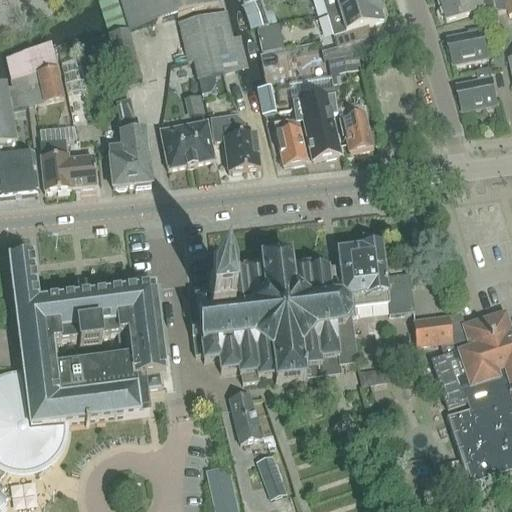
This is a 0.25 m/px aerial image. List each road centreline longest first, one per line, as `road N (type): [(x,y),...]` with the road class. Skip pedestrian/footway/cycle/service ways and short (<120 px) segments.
road 1 (tertiary): [(0,224),(459,172)]
road 2 (residential): [(459,172),(413,0)]
